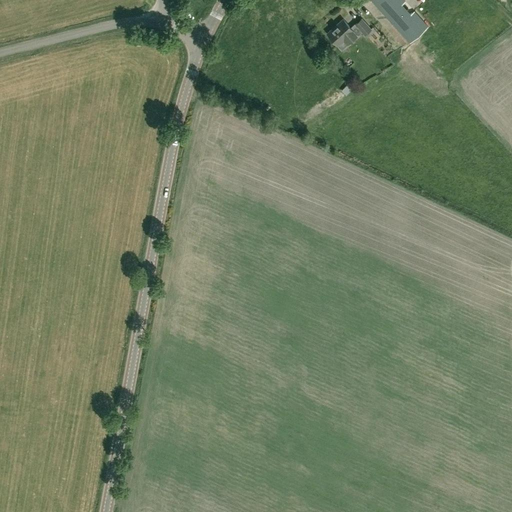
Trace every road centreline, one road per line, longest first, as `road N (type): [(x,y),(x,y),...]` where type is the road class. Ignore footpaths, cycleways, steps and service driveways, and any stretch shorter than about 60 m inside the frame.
road 1 (tertiary): [(107,511),(175,134),(203,40)]
road 2 (unclassified): [(0,53),(114,24),(158,22)]
